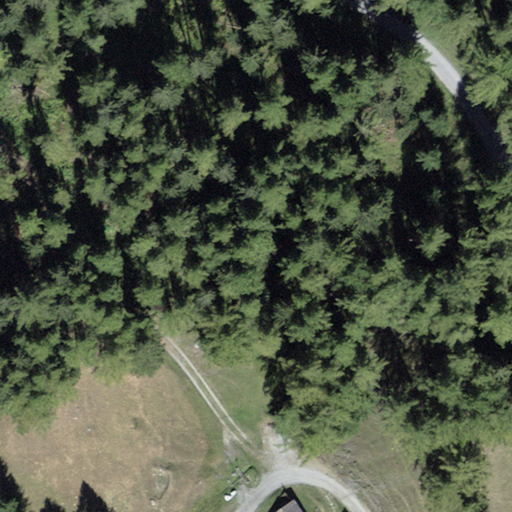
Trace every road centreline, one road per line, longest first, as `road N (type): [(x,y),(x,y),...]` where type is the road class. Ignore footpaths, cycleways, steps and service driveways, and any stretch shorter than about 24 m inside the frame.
road 1 (track): [(281,478),(228,420),(61,196),(0,142)]
road 2 (track): [(356,0),(429,48),(511,177)]
road 3 (track): [(358,511),(345,494),(305,475),(281,478),(244,511)]
